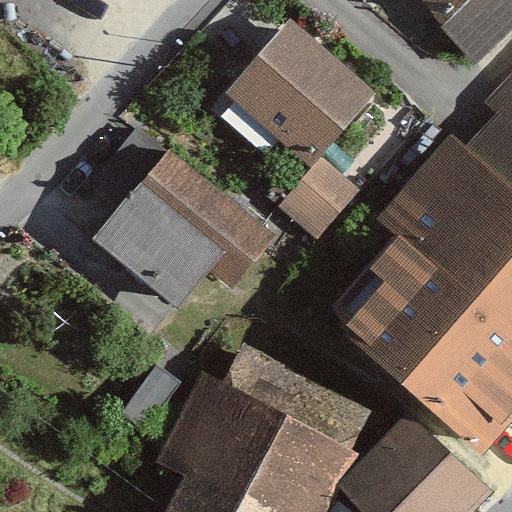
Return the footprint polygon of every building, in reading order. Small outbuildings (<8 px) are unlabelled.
[(511,0),(418,0),(464,66),(511,20),(511,0)] [(370,93),(288,19),(221,93),(302,167),(370,93)] [(511,94),(501,106),(510,114),(469,157),(455,146),(390,216),(413,236),(344,316),(483,441),(511,405),(511,94)] [(225,291),(270,240),(171,154),(169,156),(134,125),(84,182),(114,208),(86,242),(175,313),(206,274),(225,291)] [(277,204),(318,241),(360,195),(320,158),(277,204)] [(320,511),(349,452),(191,370),(147,456),(180,473),(160,511),(320,511)] [(333,492),(353,511),(472,511),(490,494),(410,414),(333,492)]
